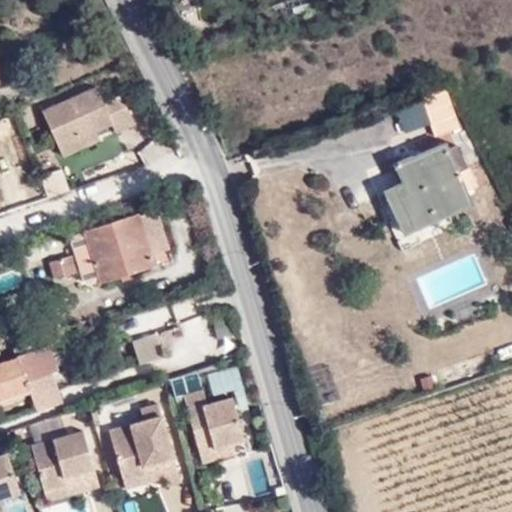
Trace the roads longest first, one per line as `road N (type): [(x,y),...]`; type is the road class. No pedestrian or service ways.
road 1 (unclassified): [(208,160),(312,511)]
road 2 (residential): [(208,160),(0,226)]
road 3 (unclassified): [(129,0),(208,160)]
